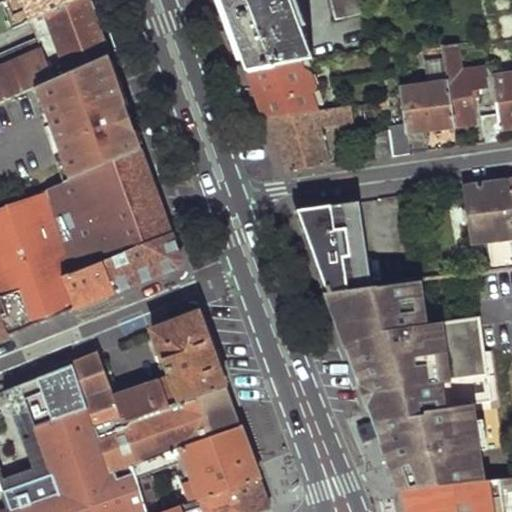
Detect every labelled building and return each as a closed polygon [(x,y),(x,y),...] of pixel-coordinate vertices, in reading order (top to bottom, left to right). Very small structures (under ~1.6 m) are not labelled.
[(0,101),(39,85),(109,56),(96,22),(88,0),(83,0),(30,22),(40,47),(0,64),(0,101)] [(15,0),(14,2),(4,7),(13,29),(30,22),(83,0),(15,0)] [(222,0),(233,28),(249,72),(300,63),(315,60),(294,0),(222,0)] [(333,0),(338,21),(367,15),(362,0),(333,0)] [(448,77),(455,127),(476,124),(472,91),(486,89),(484,68),(462,71),(459,44),(443,46),(448,77)] [(440,62),(442,77),(448,77),(443,46),(433,47),(434,58),(435,63),(440,62)] [(109,56),(39,85),(73,179),(143,151),(127,107),(109,56)] [(406,125),(411,154),(430,152),(427,131),(455,127),(448,77),(442,77),(440,62),(435,63),(434,58),(425,60),(428,85),(422,86),(420,76),(411,77),(412,88),(401,89),(406,125)] [(257,95),(267,120),(318,112),(311,93),(314,92),(315,89),(308,73),(305,74),(300,63),(249,72),(257,95)] [(499,116),(500,128),(511,125),(511,74),(500,77),(499,71),(492,72),(499,116)] [(277,149),(286,172),(331,166),(321,125),(339,122),(340,133),(356,130),(353,107),(318,112),(267,120),(277,149)] [(483,117),(486,144),(503,141),(500,128),(499,116),(483,117)] [(391,132),(395,157),(411,154),(406,125),(391,127),(391,132)] [(374,134),(377,159),(395,157),(391,132),(374,134)] [(73,179),(48,190),(75,274),(106,262),(173,234),(167,219),(143,151),(73,179)] [(464,187),(472,245),(489,243),(492,269),(511,266),(511,227),(507,182),(464,187)] [(48,190),(0,210),(0,307),(11,336),(25,330),(74,311),(63,280),(75,274),(48,190)] [(397,196),(401,225),(418,224),(415,194),(397,196)] [(347,203),(299,209),(316,255),(329,290),(337,289),(368,285),(358,201),(347,203)] [(173,234),(106,262),(117,294),(121,292),(149,281),(185,266),(180,254),(173,234)] [(75,274),(63,280),(74,311),(94,303),(117,294),(106,262),(75,274)] [(406,266),(408,280),(413,279),(439,276),(437,262),(406,266)] [(368,285),(337,289),(357,344),(371,379),(380,404),(393,438),(412,490),(463,484),(460,452),(455,403),(470,401),(488,399),(478,315),(418,323),(413,279),(408,280),(368,285)] [(0,307),(0,340),(11,336),(0,307)] [(191,314),(151,330),(169,378),(114,397),(123,423),(229,387),(216,350),(204,316),(191,314)] [(371,379),(357,344),(350,347),(361,379),(371,379)] [(229,387),(123,423),(114,397),(99,353),(73,364),(111,470),(132,462),(243,426),(236,406),(229,387)] [(132,462),(111,470),(73,364),(0,394),(0,478),(10,507),(0,510),(0,511),(150,511),(151,511),(132,462)] [(455,403),(460,452),(474,450),(470,401),(455,403)] [(393,438),(380,404),(373,410),(385,441),(393,438)] [(252,451),(243,426),(132,462),(151,511),(153,511),(160,507),(148,468),(185,456),(191,476),(182,479),(187,495),(186,495),(187,499),(261,477),(252,451)] [(160,507),(153,511),(260,511),(273,509),(267,491),(261,477),(187,499),(160,507)] [(0,510),(10,507),(0,478),(0,510)] [(412,490),(403,491),(407,511),(507,511),(505,490),(511,488),(511,479),(463,484),(412,490)]
